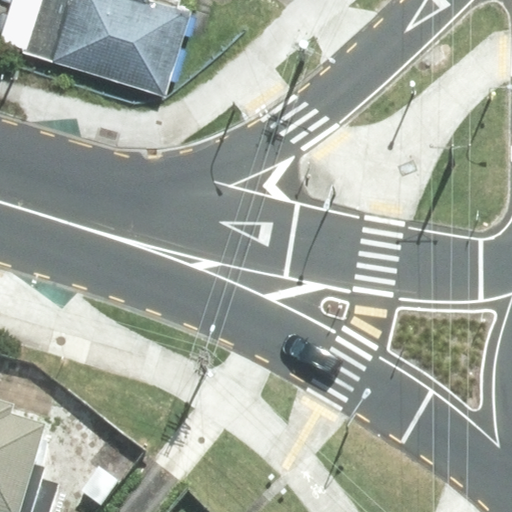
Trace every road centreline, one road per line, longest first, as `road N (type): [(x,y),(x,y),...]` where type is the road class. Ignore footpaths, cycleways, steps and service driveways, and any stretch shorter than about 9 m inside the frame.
road 1 (secondary): [(511,456),(63,220)]
road 2 (secondary): [(63,220),(511,276)]
road 3 (secondary): [(63,220),(316,117),(436,0)]
